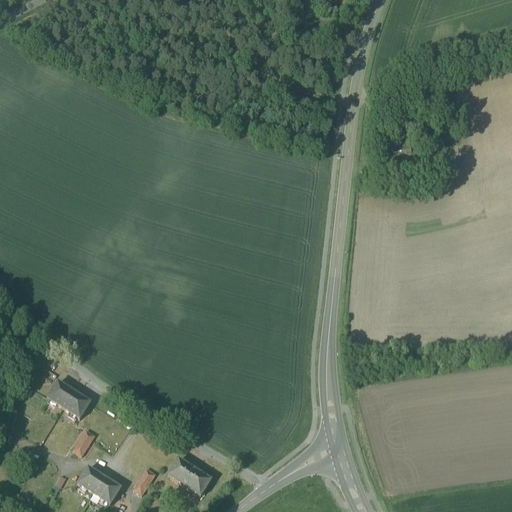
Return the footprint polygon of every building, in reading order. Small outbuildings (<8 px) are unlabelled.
[(392,155),(409,151),(406,138),(397,140),(398,145),(390,146),(392,155)] [(89,407),(57,387),(47,403),(79,424),(89,407)] [(94,440),(85,434),(72,456),(81,461),(94,440)] [(210,484),(178,464),(168,480),(200,500),(210,484)] [(120,493),(88,473),(78,489),(110,509),(120,493)] [(154,479),(146,474),(133,495),(141,500),(154,479)] [(66,482),(61,480),(55,489),(60,492),(66,482)]
